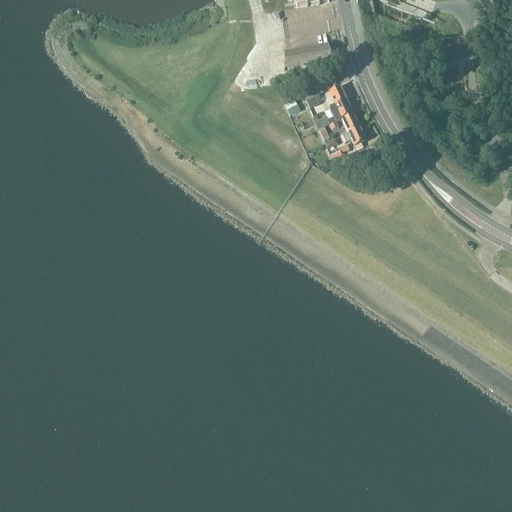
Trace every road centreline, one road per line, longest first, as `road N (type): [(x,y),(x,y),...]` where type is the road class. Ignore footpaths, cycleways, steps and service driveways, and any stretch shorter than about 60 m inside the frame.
road 1 (unclassified): [(275,217),(511,377)]
road 2 (primary): [(428,181),(370,96),(344,0)]
